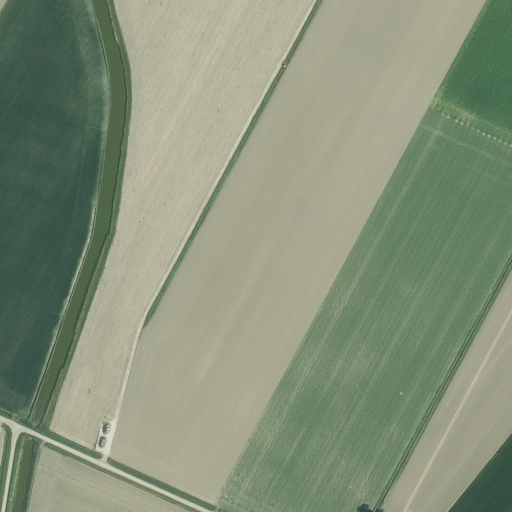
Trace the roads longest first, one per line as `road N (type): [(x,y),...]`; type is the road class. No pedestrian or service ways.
road 1 (track): [(316,0),(145,315),(105,466)]
road 2 (unclassified): [(203,511),(16,425)]
